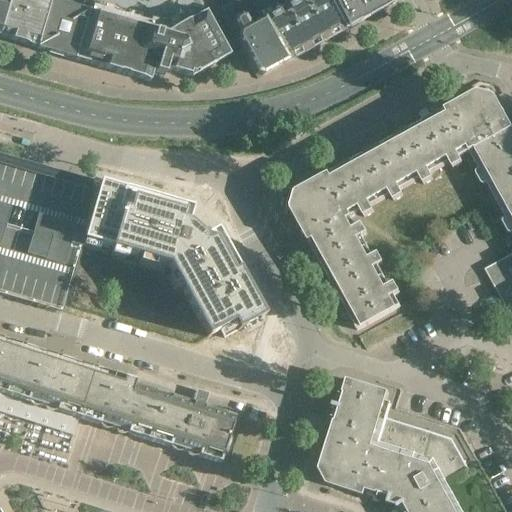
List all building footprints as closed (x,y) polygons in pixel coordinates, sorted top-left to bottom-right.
[(0,0),(0,38),(0,39),(2,34),(11,0),(0,0)] [(49,0),(11,0),(2,34),(0,39),(33,48),(35,49),(49,0)] [(49,0),(35,49),(73,60),(91,0),(49,0)] [(91,0),(73,60),(96,66),(96,67),(118,73),(126,75),(148,82),(152,67),(156,67),(154,73),(162,75),(164,70),(187,77),(188,76),(190,77),(195,74),(195,75),(215,63),(227,56),(203,12),(186,22),(177,6),(186,0),(91,0)] [(231,0),(231,2),(217,10),(223,20),(230,22),(237,35),(235,41),(256,80),(394,3),(392,0),(231,0)] [(477,93),(446,110),(431,118),(427,112),(430,119),(402,135),(398,128),(397,128),(401,135),(372,151),(368,145),(367,145),(371,152),(342,167),(339,161),(338,161),(342,168),(328,176),(324,168),(287,189),(284,199),(288,208),(290,207),(290,206),(289,206),(285,199),(288,189),(323,170),(327,176),(296,193),(297,194),(298,194),(300,196),(295,210),(293,212),(292,210),(290,211),(316,257),(309,261),(310,261),(316,258),(332,286),(325,290),(326,291),(332,287),(348,316),(342,319),(342,320),(349,316),(357,332),(376,321),(400,308),(394,297),(400,294),(394,285),(391,286),(386,278),(385,280),(378,268),(383,265),(378,255),(373,258),(362,238),(367,235),(362,226),(356,229),(351,219),(361,213),(364,219),(373,213),(370,208),(386,199),(387,201),(391,199),(393,202),(403,197),(400,192),(420,180),(423,186),(433,181),(431,177),(435,175),(434,173),(450,164),(453,170),(462,164),(459,159),(469,154),(478,171),(477,172),(475,176),(478,182),(480,186),(484,186),(486,185),(496,203),(505,220),(503,221),(501,224),(503,228),(507,235),(511,235),(511,234),(511,255),(484,271),(511,320),(511,511),(461,511),(445,482),(468,470),(451,440),(381,418),(388,395),(347,381),(343,395),(344,395),(340,407),(333,405),(332,408),(339,411),(335,423),(334,423),(319,469),(320,470),(321,468),(324,469),(331,482),(330,485),(328,484),(328,486),(363,497),(365,492),(376,495),(376,494),(389,498),(386,505),(387,505),(385,511),(389,511),(396,508),(397,509),(403,506),(406,511),(511,511),(511,129),(495,98),(493,99),(494,101),(492,102),(478,98),(476,95),(478,95),(477,93)] [(0,160),(0,295),(60,313),(75,261),(81,240),(96,188),(44,173),(7,162),(0,160)] [(98,183),(81,242),(166,266),(206,338),(218,332),(223,340),(263,318),(215,231),(203,238),(187,224),(190,210),(98,183)] [(0,412),(72,435),(77,419),(98,426),(99,422),(112,426),(111,430),(113,431),(115,426),(127,430),(126,435),(136,438),(169,448),(170,444),(183,448),(182,452),(184,453),(185,449),(198,453),(197,457),(219,464),(228,438),(234,419),(202,408),(206,395),(197,392),(193,406),(151,392),(132,386),(133,383),(42,354),(0,340),(0,412)]
